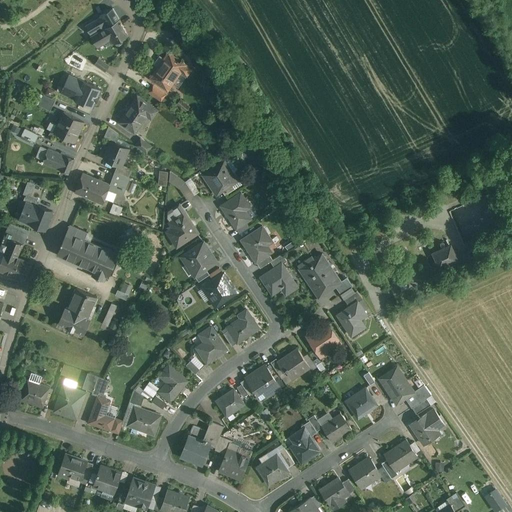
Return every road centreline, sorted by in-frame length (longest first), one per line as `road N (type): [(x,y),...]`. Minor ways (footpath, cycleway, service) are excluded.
road 1 (residential): [(156,464),(187,406),(274,333),(271,314),(209,219),(205,199)]
road 2 (residential): [(27,290),(71,172),(134,43),(136,15)]
road 3 (residential): [(256,511),(393,416)]
road 4 (residential): [(156,464),(7,416)]
